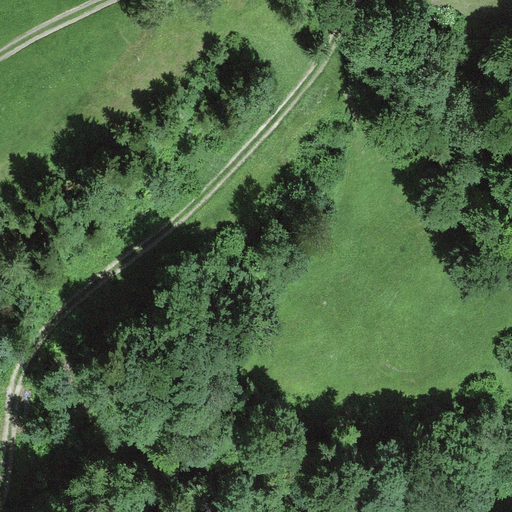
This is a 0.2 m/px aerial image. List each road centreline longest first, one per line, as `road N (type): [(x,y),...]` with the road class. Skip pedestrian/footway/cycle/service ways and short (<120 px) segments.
road 1 (track): [(382,0),(119,271),(0,376)]
road 2 (track): [(108,0),(0,53)]
